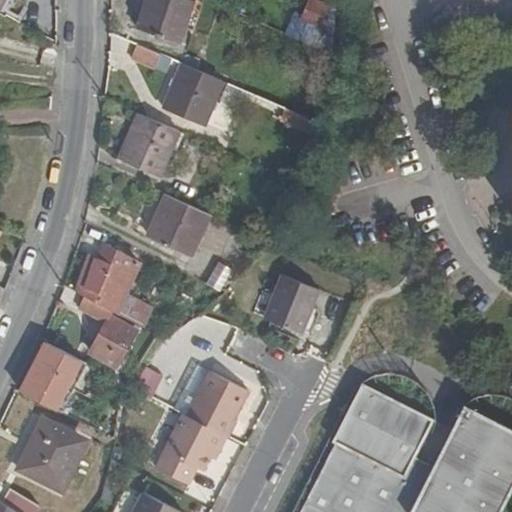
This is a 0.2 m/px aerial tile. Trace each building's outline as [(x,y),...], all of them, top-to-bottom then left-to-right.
[(0,0),(0,15),(8,0),(0,0)] [(146,0),(137,29),(179,44),(193,0),(146,0)] [(330,0),(307,0),(298,20),(295,18),(287,34),(332,54),(333,33),(321,28),(332,6),(328,5),(330,0)] [(161,56),(137,45),(132,58),(156,68),(161,56)] [(205,126),(224,82),(181,64),(162,109),(205,126)] [(160,177),(180,133),(138,115),(119,157),(160,177)] [(191,257),(210,214),(165,194),(146,237),(191,257)] [(270,242),(279,220),(270,216),(264,230),(254,226),(251,234),(270,242)] [(111,311),(117,314),(141,264),(104,245),(98,261),(89,257),(76,293),(84,297),(111,311)] [(202,284),(217,293),(230,271),(215,262),(202,284)] [(279,303),(271,320),(299,333),(319,295),(283,278),(272,299),(279,303)] [(111,311),(84,297),(78,309),(105,323),(108,316),(111,311)] [(263,316),(271,320),(279,303),(272,299),(263,316)] [(136,330),(108,316),(105,323),(90,353),(117,367),(136,330)] [(72,380),(81,362),(44,343),(19,390),(38,400),(53,371),(72,380)] [(188,411),(228,431),(230,432),(238,416),(234,414),(248,387),(211,367),(188,411)] [(411,511),(434,467),(413,456),(431,419),(363,384),(326,459),(298,511),(411,511)] [(434,467),(411,511),(500,511),(511,489),(511,430),(465,406),(434,467)] [(188,411),(186,410),(161,462),(190,478),(198,463),(205,465),(215,447),(219,449),(228,431),(188,411)] [(62,492),(88,440),(42,418),(17,469),(62,492)] [(134,511),(186,511),(187,511),(146,490),(134,511)] [(18,511),(0,501),(0,511),(18,511)]
